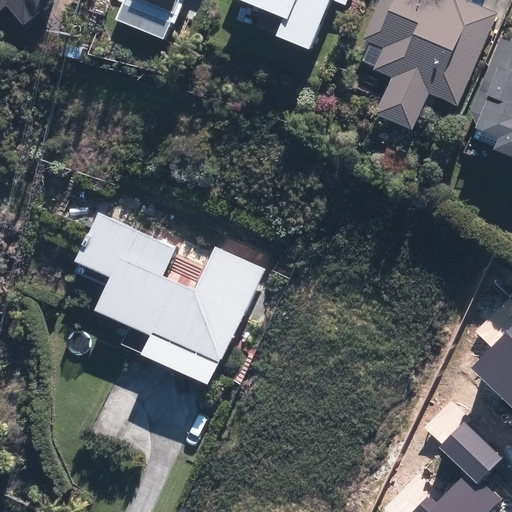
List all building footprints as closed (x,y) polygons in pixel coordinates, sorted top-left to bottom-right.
[(24,27),(55,0),(0,0),(0,13),(7,7),(24,27)] [(118,0),(118,2),(123,4),(116,21),(164,41),(171,24),(175,25),(185,0),(118,0)] [(232,0),(235,1),(232,7),(281,30),(272,48),(304,63),(331,5),(344,11),(348,0),(232,0)] [(379,0),(362,41),(383,49),(373,72),(391,80),(376,115),(413,131),(428,95),(458,107),(497,14),(464,0),(379,0)] [(476,130),(483,133),(482,135),(498,142),(494,152),(511,159),(511,39),(511,44),(500,40),(470,112),(476,127),(476,130)] [(178,251),(98,215),(71,273),(109,290),(95,321),(144,343),(137,359),(207,391),(265,276),(214,253),(195,294),(164,280),(178,251)]
